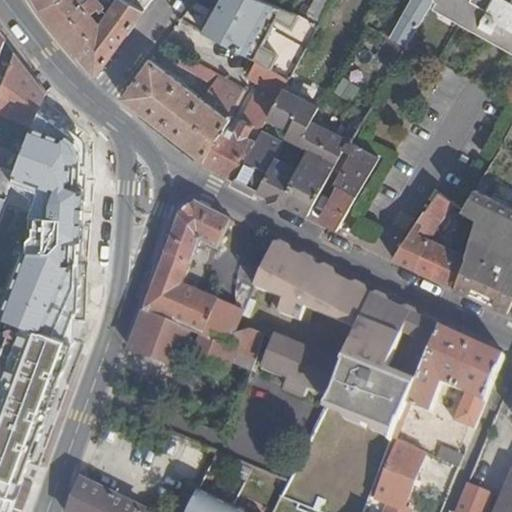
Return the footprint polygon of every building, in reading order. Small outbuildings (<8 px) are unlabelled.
[(34,0),(40,10),(58,0),(34,0)] [(88,0),(83,5),(79,0),(58,0),(40,10),(95,75),(98,75),(144,10),(126,0),(118,0),(110,12),(93,0),(88,0)] [(118,0),(126,0),(144,10),(151,0),(93,0),(110,12),(118,0)] [(299,11),(265,0),(219,0),(219,1),(203,28),(259,62),(264,53),(257,49),(269,27),(285,36),(299,11)] [(321,22),(333,0),(324,0),(315,19),(321,22)] [(396,29),(391,39),(407,48),(410,44),(435,0),(413,0),(403,19),(396,20),(393,24),(394,28),(396,29)] [(511,0),(435,0),(410,44),(462,73),(511,99),(511,0)] [(299,11),(285,36),(269,27),(257,49),(264,53),(276,59),(270,69),(290,80),(321,22),(315,19),(299,11)] [(264,53),(259,62),(270,69),(276,59),(264,53)] [(47,96),(15,54),(13,61),(0,95),(0,112),(35,126),(47,96)] [(208,100),(152,59),(124,99),(204,161),(228,125),(246,88),(186,54),(180,63),(217,85),(208,100)] [(0,95),(13,61),(0,57),(0,95)] [(228,125),(204,161),(237,178),(262,132),(270,118),(273,113),(284,91),(290,80),(270,69),(259,62),(252,75),(266,84),(259,97),(262,99),(248,123),(242,119),(236,130),(228,125)] [(355,101),(362,88),(346,79),(339,92),(355,101)] [(299,170),(280,201),(309,216),(346,150),(341,147),(325,139),(328,135),(312,126),(323,106),(303,95),(300,100),(284,91),(273,113),(281,117),(279,123),(293,130),(289,137),(310,148),(299,170)] [(281,117),(273,113),(270,118),(279,123),(281,117)] [(78,141),(35,126),(18,172),(55,185),(0,336),(0,470),(19,477),(80,311),(77,267),(65,263),(66,237),(79,238),(82,191),(68,185),(71,164),(82,161),(78,141)] [(262,132),(237,178),(260,190),(276,158),(284,143),(262,132)] [(351,142),(346,150),(355,155),(338,184),(342,187),(358,196),(380,157),(351,142)] [(276,158),(260,190),(280,201),(299,170),(276,158)] [(0,221),(18,172),(0,166),(0,221)] [(342,187),(322,222),(338,231),(358,196),(342,187)] [(441,189),(395,259),(454,287),(467,257),(423,236),(434,216),(440,221),(456,201),(441,189)] [(467,257),(454,287),(487,303),(498,280),(505,283),(511,270),(511,207),(488,195),(478,218),(472,244),(467,257)] [(246,317),(247,313),(183,287),(202,242),(220,248),(233,222),(200,204),(183,216),(145,315),(190,333),(204,339),(229,349),(232,350),(238,334),(246,317)] [(372,332),(385,301),(328,272),(276,245),(247,313),(246,317),(258,321),(334,354),(349,360),(362,328),(372,332)] [(498,280),(487,303),(509,313),(511,306),(511,270),(505,283),(498,280)] [(425,372),(442,327),(385,301),(372,332),(362,328),(349,360),(347,365),(344,373),(334,397),(306,454),(292,483),(283,500),(312,511),(367,511),(373,498),(396,439),(402,421),(406,423),(412,405),(425,372)] [(190,333),(145,315),(132,350),(178,365),(190,333)] [(505,356),(442,327),(425,372),(412,405),(433,413),(445,384),(467,393),(455,422),(476,430),(505,356)] [(225,361),(255,372),(266,343),(269,336),(254,330),(238,334),(232,350),(229,349),(225,361)] [(269,336),(266,343),(274,345),(264,372),(290,383),(285,394),(307,403),(313,389),(334,397),(344,373),(319,362),(321,356),(280,340),(269,336)] [(282,337),(280,340),(321,356),(319,362),(344,373),(347,365),(322,354),(282,337)] [(221,371),(225,361),(229,349),(204,339),(195,362),(221,371)] [(410,511),(406,510),(428,454),(402,442),(396,439),(373,498),(379,500),(389,504),(386,511),(410,511)] [(443,446),(438,458),(460,468),(465,456),(443,446)] [(0,511),(10,511),(19,477),(0,470),(0,511)] [(152,511),(139,505),(85,477),(71,511),(152,511)] [(189,511),(200,490),(202,485),(189,480),(174,511),(189,511)] [(511,511),(511,482),(510,487),(499,511),(511,511)] [(488,511),(495,496),(470,485),(459,511),(488,511)] [(243,511),(200,490),(189,511),(243,511)]
